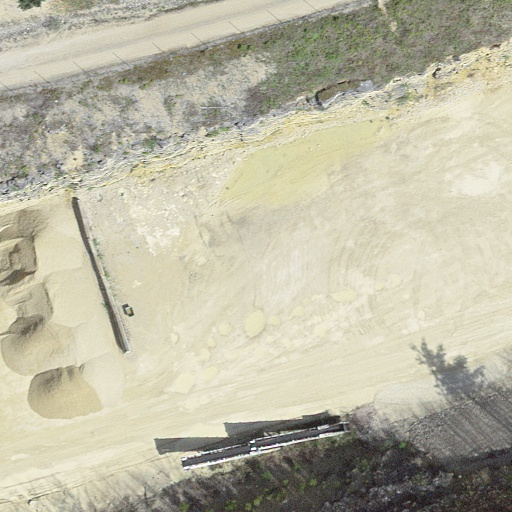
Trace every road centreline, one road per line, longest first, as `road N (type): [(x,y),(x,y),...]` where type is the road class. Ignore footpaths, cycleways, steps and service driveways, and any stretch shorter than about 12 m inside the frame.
road 1 (track): [(511,297),(150,420),(0,462)]
road 2 (track): [(293,0),(0,69)]
